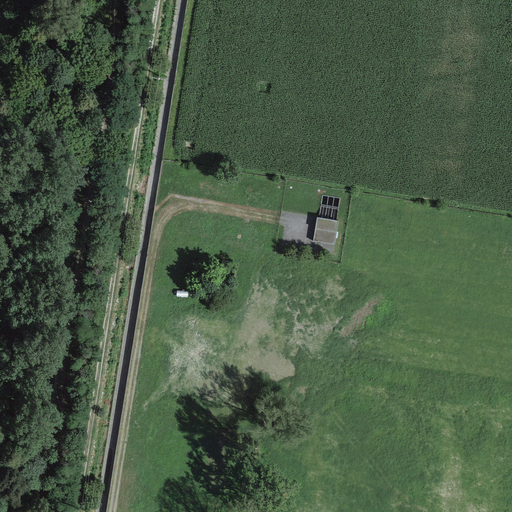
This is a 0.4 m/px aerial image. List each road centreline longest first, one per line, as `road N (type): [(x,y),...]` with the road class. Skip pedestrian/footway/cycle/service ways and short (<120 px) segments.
road 1 (track): [(159,0),(77,511)]
road 2 (track): [(114,511),(161,221),(184,205),(278,218)]
